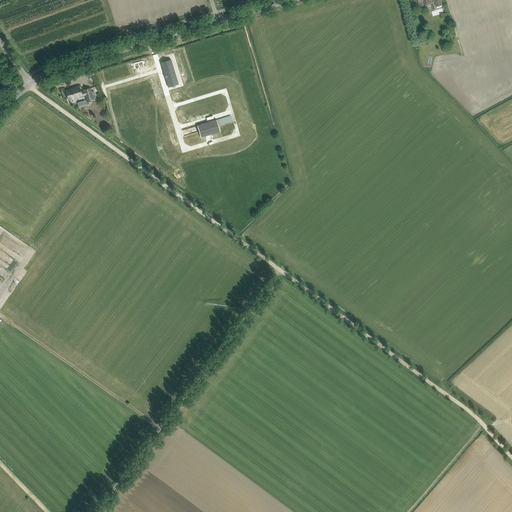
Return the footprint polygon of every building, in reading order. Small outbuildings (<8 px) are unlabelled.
[(239,131),(268,124),(245,33),(234,36),(224,39),(213,42),(218,62),(221,62),(228,89),(231,89),(231,92),(230,92),(239,131)] [(176,145),(155,58),(103,71),(118,134),(137,130),(142,153),(176,145)] [(161,62),(162,67),(168,87),(169,87),(178,84),(173,64),(171,59),(161,62)] [(74,88),(66,91),(66,93),(67,96),(68,99),(78,97),(77,96),(79,95),(81,94),(82,96),(85,95),(87,102),(94,100),(93,99),(91,92),(90,88),(84,90),(84,91),(81,92),(79,86),(74,87),(74,88)] [(216,120),(197,125),(201,137),(220,131),(218,126),(216,120)] [(19,260),(21,256),(6,246),(2,246),(3,243),(0,241),(0,246),(5,250),(5,251),(0,249),(0,248),(0,247),(0,253),(3,254),(6,256),(5,256),(5,258),(2,257),(6,260),(5,261),(6,261),(6,265),(1,264),(12,271),(19,262),(14,258),(19,260)]
